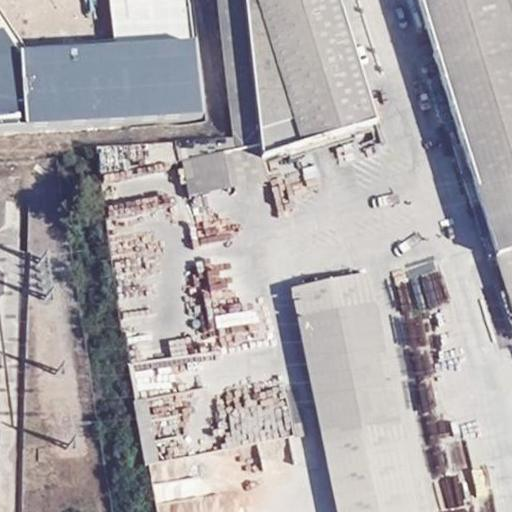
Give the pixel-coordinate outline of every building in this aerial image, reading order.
[(109,0),(113,42),(23,47),(0,11),(0,135),(204,122),(188,0),(109,0)] [(246,0),(263,154),(378,118),(341,0),(246,0)] [(511,0),(420,0),(498,256),(511,251),(511,0)] [(183,162),(217,355),(274,345),(246,183),(254,182),(249,150),(183,162)] [(511,251),(498,256),(511,301),(511,251)] [(416,511),(370,274),(291,291),(336,511),(416,511)] [(428,280),(434,302),(444,299),(438,277),(428,280)]
